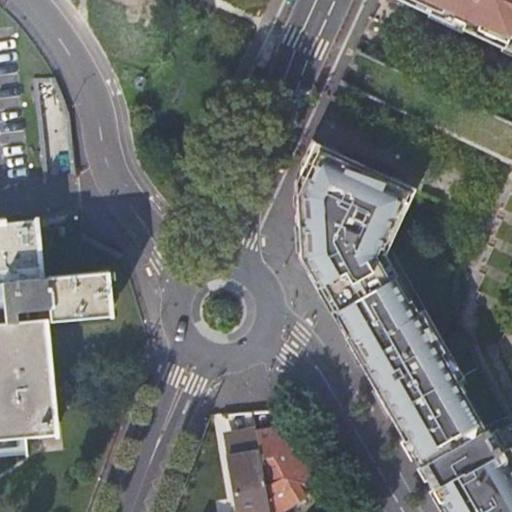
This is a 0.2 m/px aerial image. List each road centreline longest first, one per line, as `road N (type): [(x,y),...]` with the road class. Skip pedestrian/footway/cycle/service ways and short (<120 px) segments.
road 1 (secondary): [(404,511),(321,372),(265,322)]
road 2 (residential): [(118,186),(77,64),(27,0)]
road 3 (secondary): [(188,338),(119,511)]
road 4 (secondary): [(274,109),(245,158),(203,272)]
road 5 (secondary): [(241,271),(274,109)]
road 6 (residential): [(188,284),(118,186)]
